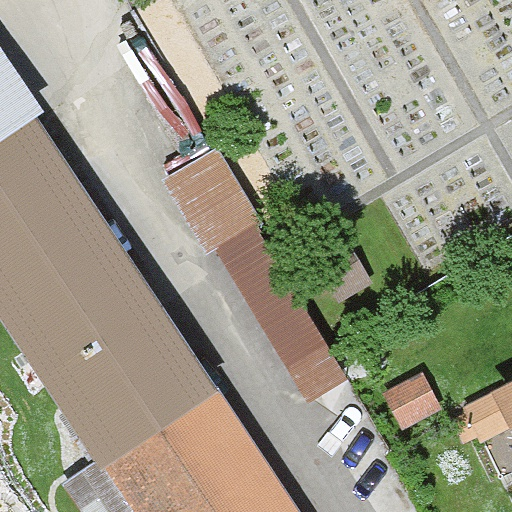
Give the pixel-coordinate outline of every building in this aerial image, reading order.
[(0,0),(0,144),(45,116),(0,51),(0,0)] [(38,134),(0,157),(0,338),(91,484),(221,405),(38,134)] [(215,154),(162,185),(211,260),(253,234),(215,154)] [(253,234),(211,260),(299,404),(341,378),(253,234)] [(426,380),(384,403),(406,441),(447,418),(426,380)] [(511,387),(490,400),(511,440),(511,387)] [(91,484),(73,495),(84,511),(286,511),(221,405),(91,484)]
